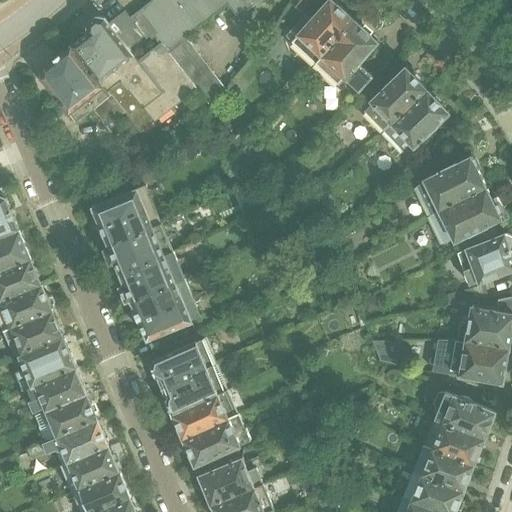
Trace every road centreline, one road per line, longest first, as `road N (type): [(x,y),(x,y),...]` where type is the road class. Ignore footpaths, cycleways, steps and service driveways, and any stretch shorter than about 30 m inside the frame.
road 1 (residential): [(178,511),(0,75)]
road 2 (tertiary): [(511,88),(428,0)]
